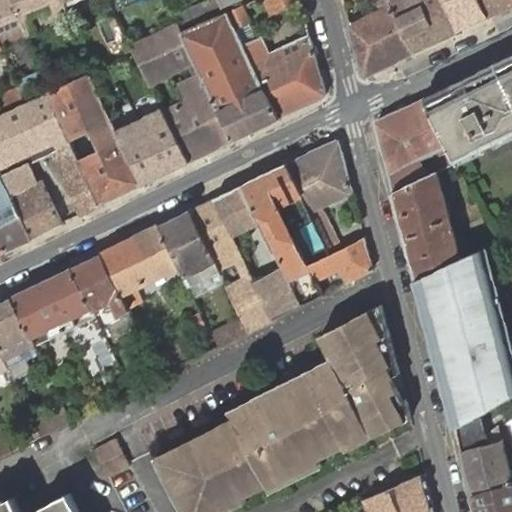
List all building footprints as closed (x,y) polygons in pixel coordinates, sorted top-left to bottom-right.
[(12,0),(0,0),(0,19),(18,13),(12,0)] [(63,0),(12,0),(18,13),(19,16),(22,22),(27,35),(35,32),(26,11),(51,0),(54,0),(65,21),(72,18),(64,2),(63,0)] [(74,0),(69,0),(64,2),(72,18),(81,14),(74,0)] [(220,0),(208,0),(173,16),(177,24),(178,26),(180,29),(226,9),(224,6),(220,0)] [(301,0),(266,0),(272,12),(302,0),(301,0)] [(366,77),(414,53),(388,0),(364,0),(345,8),(363,75),(366,77)] [(388,0),(414,53),(458,32),(442,0),(388,0)] [(489,17),(480,0),(442,0),(458,32),(489,17)] [(511,0),(480,0),(489,17),(511,5),(511,0)] [(242,5),(228,11),(236,28),(250,21),(242,5)] [(228,11),(181,32),(196,62),(201,71),(203,77),(235,141),(280,118),(247,51),(244,44),(236,28),(228,11)] [(0,19),(0,30),(13,26),(9,17),(0,19)] [(132,47),(134,51),(136,54),(151,84),(173,73),(196,62),(181,32),(180,29),(178,26),(177,24),(130,44),(132,47)] [(35,32),(27,35),(31,45),(39,42),(35,32)] [(264,35),(244,44),(247,51),(280,118),(326,96),(327,94),(313,42),(311,32),(271,51),(264,35)] [(511,61),(427,102),(444,138),(448,146),(454,159),(455,159),(511,130),(511,61)] [(188,101),(177,106),(203,156),(235,141),(203,77),(201,71),(178,83),(188,101)] [(92,75),(48,93),(67,130),(72,143),(74,146),(89,179),(102,205),(144,184),(132,158),(118,130),(109,112),(92,75)] [(0,95),(0,108),(22,98),(18,87),(0,95)] [(48,93),(0,115),(0,171),(1,173),(33,239),(63,224),(43,180),(35,183),(27,164),(72,143),(67,130),(48,93)] [(390,173),(394,192),(438,171),(455,162),(454,159),(448,146),(444,138),(427,102),(424,97),(377,120),(376,122),(390,173)] [(177,106),(165,111),(190,162),(203,156),(177,106)] [(165,111),(163,109),(118,130),(132,158),(144,184),(167,174),(190,162),(165,111)] [(287,163),(303,194),(318,224),(328,246),(332,254),(342,249),(327,219),(325,214),(322,208),(353,193),(339,140),(337,139),(287,163)] [(82,215),(102,205),(89,179),(74,146),(54,155),(82,215)] [(243,274),(226,282),(226,283),(230,292),(243,318),(250,332),(273,320),(303,305),(323,294),(309,265),(280,206),(303,194),(287,163),(244,185),(215,199),(191,211),(219,268),(236,260),(243,274)] [(438,171),(394,192),(417,279),(461,259),(438,171)] [(0,173),(0,241),(5,253),(33,239),(1,173),(0,173)] [(161,225),(181,267),(191,287),(221,272),(219,268),(191,211),(161,225)] [(102,254),(122,295),(181,267),(161,225),(102,254)] [(340,269),(347,283),(348,282),(373,269),(365,238),(342,249),(332,254),(340,269)] [(461,259),(417,279),(456,428),(475,419),(511,402),(511,347),(485,248),(461,259)] [(119,315),(129,310),(122,295),(102,254),(72,268),(92,309),(112,300),(119,315)] [(340,269),(332,254),(309,265),(317,281),(340,269)] [(43,283),(66,330),(68,329),(77,324),(95,316),(92,309),(72,268),(43,283)] [(191,287),(196,297),(226,283),(226,282),(221,272),(191,287)] [(63,331),(66,330),(43,283),(12,297),(35,345),(53,336),(63,331)] [(0,347),(4,357),(9,366),(39,351),(35,345),(12,297),(0,303),(0,347)] [(390,335),(382,304),(364,312),(361,314),(323,335),(335,358),(338,365),(313,377),(312,378),(235,417),(163,453),(192,511),(225,511),(247,502),(244,497),(269,485),(321,458),(346,445),(348,450),(412,417),(407,398),(403,399),(391,376),(400,373),(390,335)] [(199,311),(188,317),(199,338),(209,334),(199,311)] [(213,333),(220,346),(250,332),(243,318),(213,333)] [(77,324),(68,329),(71,335),(80,330),(77,324)] [(66,337),(63,331),(53,336),(56,342),(66,337)] [(0,370),(9,366),(4,357),(0,359),(0,370)] [(338,365),(335,358),(310,370),(313,377),(338,365)] [(235,417),(312,378),(308,372),(231,410),(235,417)] [(36,422),(43,435),(72,421),(65,407),(36,422)] [(504,440),(500,428),(484,438),(479,440),(480,446),(504,440)] [(0,441),(0,457),(13,451),(7,438),(0,441)] [(117,439),(99,446),(94,449),(103,467),(108,476),(130,464),(117,439)] [(473,493),(511,482),(511,472),(504,440),(480,446),(475,447),(463,450),(473,493)] [(184,511),(192,511),(163,453),(157,456),(184,511)] [(324,465),(321,458),(269,485),(272,492),(324,465)] [(366,496),(372,511),(437,511),(427,474),(425,467),(425,466),(366,496)] [(508,511),(511,511),(511,482),(473,493),(478,511),(508,511)] [(0,511),(78,511),(70,494),(43,508),(45,511),(21,511),(14,498),(6,502),(0,504),(0,511)]
